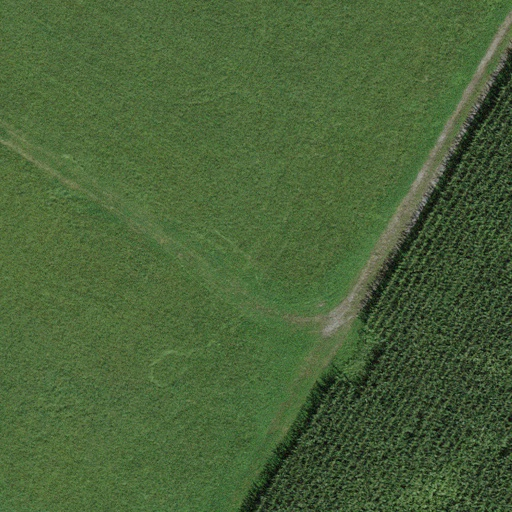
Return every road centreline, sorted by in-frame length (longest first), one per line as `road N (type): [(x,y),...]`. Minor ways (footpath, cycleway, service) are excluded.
road 1 (track): [(214,511),(511,27)]
road 2 (track): [(312,346),(0,144)]
